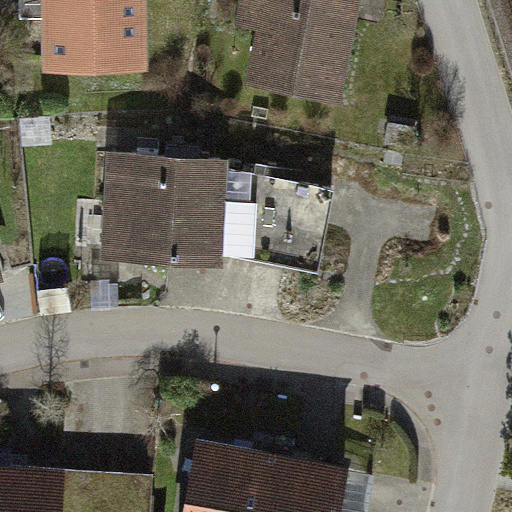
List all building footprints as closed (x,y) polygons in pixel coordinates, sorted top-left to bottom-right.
[(139,0),(46,0),(47,55),(140,54),(139,0)] [(263,22),(253,74),(338,90),(355,0),(248,0),(245,19),(263,22)] [(223,163),(130,159),(126,253),(219,257),(223,163)] [(269,175),(266,265),(335,267),(337,177),(269,175)] [(262,511),(276,450),(193,439),(176,511),(262,511)] [(276,450),(262,511),(339,511),(347,467),(276,450)] [(0,469),(0,511),(62,511),(64,471),(0,469)]
